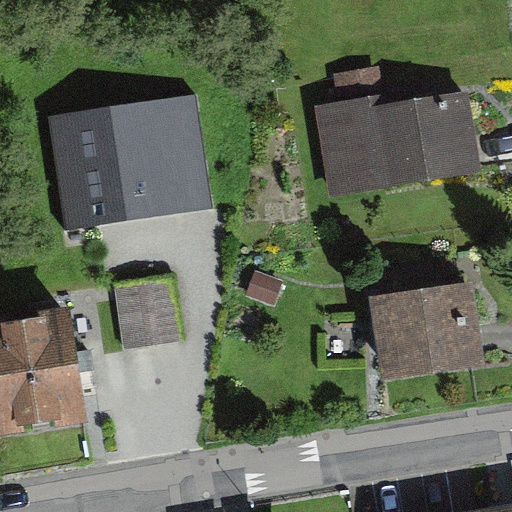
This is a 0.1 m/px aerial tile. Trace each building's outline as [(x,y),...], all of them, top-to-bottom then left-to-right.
[(486,172),(472,88),(388,102),(386,93),(315,105),(331,198),(486,172)] [(198,93),(49,116),(67,230),(215,207),(198,93)] [(172,276),(115,285),(125,350),(182,342),(172,276)] [(487,363),(474,281),(372,297),(385,379),(487,363)] [(72,304),(0,315),(0,434),(90,421),(72,304)]
